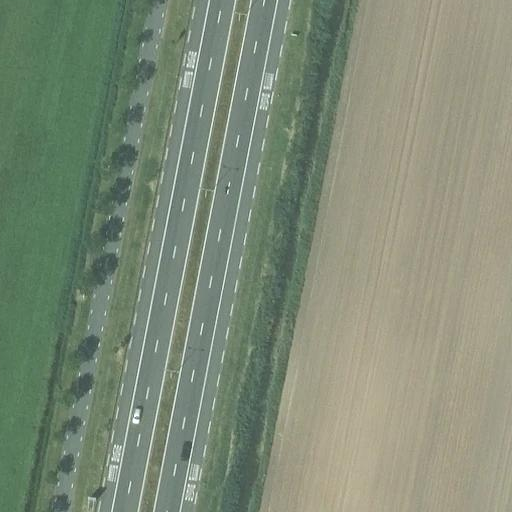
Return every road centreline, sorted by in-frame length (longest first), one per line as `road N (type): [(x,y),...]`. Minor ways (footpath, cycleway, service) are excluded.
road 1 (primary): [(172,511),(270,0)]
road 2 (unclassified): [(160,0),(62,511)]
road 3 (primary): [(215,0),(118,511)]
